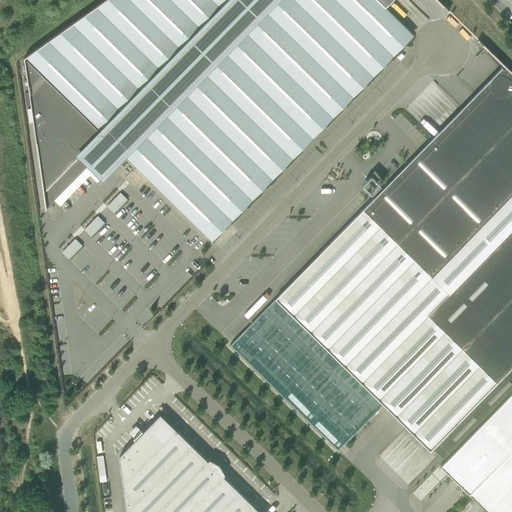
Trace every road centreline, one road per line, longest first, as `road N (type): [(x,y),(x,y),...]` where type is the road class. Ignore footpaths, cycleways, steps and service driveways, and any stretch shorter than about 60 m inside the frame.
road 1 (unclassified): [(451,46),(147,350)]
road 2 (unclassified): [(147,350),(314,511)]
road 3 (unclassified): [(69,511),(60,437),(147,350)]
road 4 (unknown): [(89,203),(110,184),(152,213),(183,245),(168,269)]
road 5 (unknown): [(399,429),(367,461),(398,499),(433,462)]
road 6 (unknown): [(76,282),(65,311),(89,347),(131,332)]
